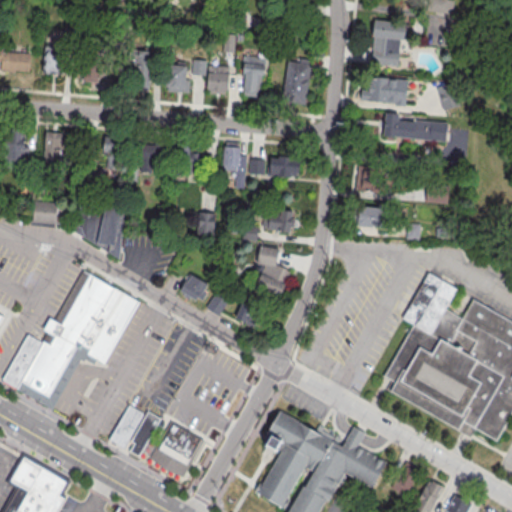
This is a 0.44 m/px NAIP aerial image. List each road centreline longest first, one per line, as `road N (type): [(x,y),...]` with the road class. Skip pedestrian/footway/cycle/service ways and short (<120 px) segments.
road 1 (residential): [(196,511),(276,363),(314,267),(336,0)]
road 2 (residential): [(331,129),(0,101)]
road 3 (residential): [(276,363),(70,243),(0,232)]
road 4 (residential): [(511,497),(276,363)]
road 5 (secondary): [(178,511),(0,410)]
